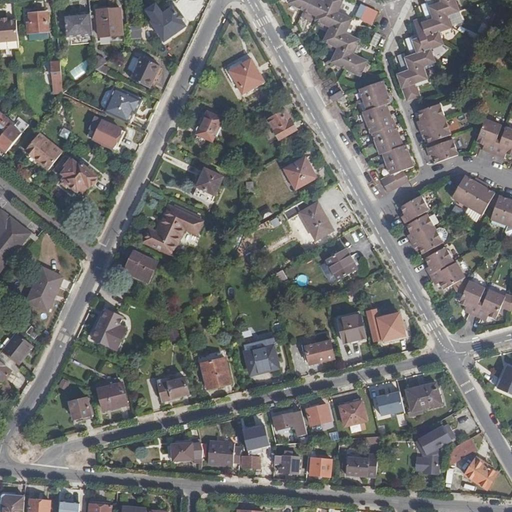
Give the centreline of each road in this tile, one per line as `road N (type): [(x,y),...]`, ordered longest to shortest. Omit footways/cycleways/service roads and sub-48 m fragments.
road 1 (residential): [(449,354),(65,448),(48,473)]
road 2 (residential): [(449,354),(250,0)]
road 3 (residential): [(100,256),(222,0)]
road 4 (residential): [(0,450),(100,256)]
road 5 (residential): [(195,485),(405,503)]
road 6 (residential): [(511,467),(449,354)]
road 7 (residential): [(0,177),(100,256)]
road 8 (residential): [(69,475),(195,485)]
